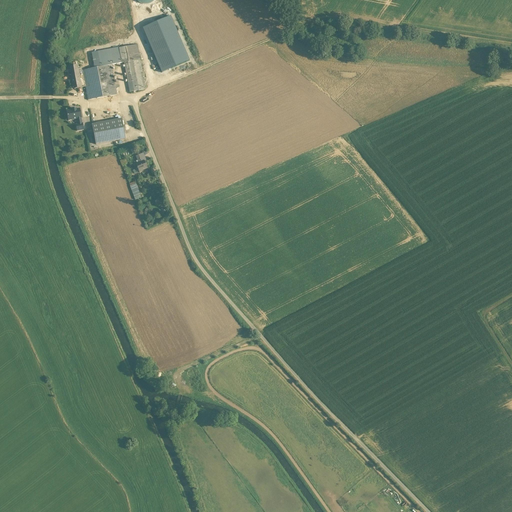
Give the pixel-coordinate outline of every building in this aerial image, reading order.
[(190,63),(175,17),(146,27),(162,73),(190,63)] [(137,45),(126,47),(128,62),(124,63),(130,92),(145,89),(137,45)] [(101,67),(111,65),(124,63),(128,62),(126,47),(98,52),(101,67)] [(101,67),(98,52),(91,53),(95,68),(101,67)] [(77,65),(74,66),(74,65),(73,65),(73,66),(70,67),(74,89),(82,88),(85,87),(86,87),(82,71),(79,72),(77,65)] [(95,68),(82,71),(86,87),(85,87),(88,100),(117,95),(111,65),(101,67),(95,68)] [(82,118),(81,117),(80,109),(76,110),(76,109),(72,110),(66,111),(68,121),(77,119),(81,119),(82,118)] [(122,119),(92,125),(96,145),(125,139),(122,119)] [(77,131),(84,130),(83,123),(82,124),(78,124),(76,125),(77,131)] [(139,164),(136,165),(139,173),(143,171),(143,170),(147,168),(145,161),(144,162),(139,164)] [(135,185),(130,187),(135,200),(141,198),(135,185)]
